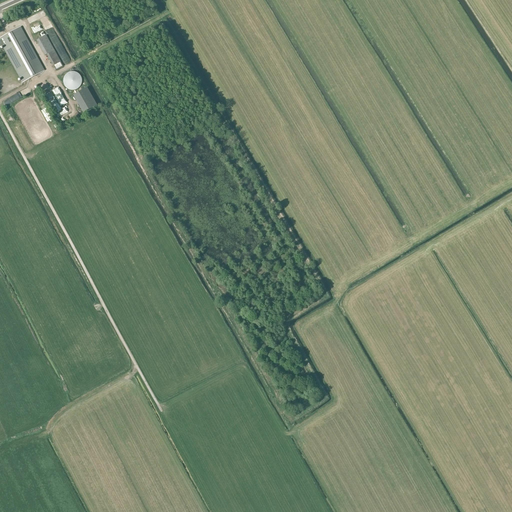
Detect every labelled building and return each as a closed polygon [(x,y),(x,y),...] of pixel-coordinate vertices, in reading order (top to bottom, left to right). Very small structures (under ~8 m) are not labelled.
[(43,10),(27,18),(30,24),(46,16),(43,10)] [(22,83),(44,71),(20,27),(0,38),(0,47),(2,46),(22,83)] [(53,66),(55,65),(57,68),(63,66),(61,62),(54,50),(46,35),(36,41),(45,55),(47,54),(53,66)] [(66,74),(65,75),(64,76),(64,77),(63,78),(63,79),(63,81),(63,82),(63,83),(64,85),(64,86),(65,87),(66,88),(67,89),(68,90),(70,90),(71,91),(73,91),(74,90),(75,90),(77,90),(78,89),(79,88),(79,87),(80,86),(81,85),(81,84),(81,83),(81,82),(82,81),(81,80),(81,79),(81,77),(80,76),(79,75),(79,74),(78,74),(77,73),(76,73),(75,72),(74,72),(73,72),(72,72),(71,72),(70,72),(69,73),(68,73),(67,74),(66,74)] [(97,106),(87,88),(73,95),(83,114),(97,106)]
